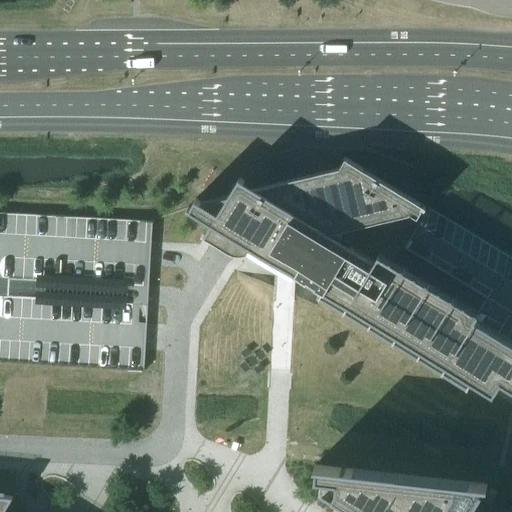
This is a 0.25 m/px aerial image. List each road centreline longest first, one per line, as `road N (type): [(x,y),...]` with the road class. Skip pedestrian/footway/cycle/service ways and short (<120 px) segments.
road 1 (tertiary): [(0,107),(379,101),(511,110)]
road 2 (tertiary): [(511,60),(0,58)]
